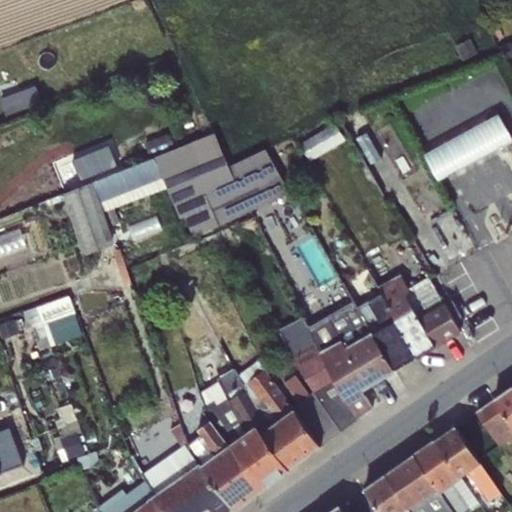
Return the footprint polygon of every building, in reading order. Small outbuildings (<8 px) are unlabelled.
[(470,38),(455,45),(462,60),(477,53),(470,38)] [(36,86),(0,99),(6,115),(42,102),(36,86)] [(511,136),(499,114),(425,154),(439,180),(511,140),(511,136)] [(335,123),(300,144),(310,161),(346,140),(335,123)] [(170,132),(144,142),(150,157),(176,147),(170,132)] [(214,134),(155,157),(168,188),(181,218),(185,216),(194,235),(291,192),(265,149),(228,166),(214,134)] [(155,157),(93,182),(104,212),(168,188),(155,157)] [(104,212),(93,182),(62,194),(83,255),(114,243),(104,212)] [(381,292),(417,356),(461,332),(429,276),(408,288),(400,274),(378,287),(381,292)] [(381,292),(357,307),(394,370),(417,356),(381,292)] [(354,300),(309,327),(359,419),(372,409),(361,390),(394,370),(357,307),(354,300)] [(42,315),(45,324),(48,323),(47,322),(55,320),(50,303),(37,308),(39,316),(42,315)] [(55,320),(47,322),(48,323),(55,343),(82,334),(74,313),(55,320)] [(359,419),(309,327),(303,316),(278,329),(314,394),(340,432),(359,419)] [(260,359),(237,375),(268,425),(259,430),(289,469),(321,446),(293,408),(260,359)] [(268,425),(237,375),(234,369),(207,384),(209,387),(200,393),(205,408),(202,410),(209,420),(261,490),(289,469),(259,430),(268,425)] [(299,404),(311,396),(295,374),(283,383),(299,404)] [(511,387),(476,413),(499,446),(511,437),(511,387)] [(299,404),(293,408),(321,446),(340,432),(314,394),(311,396),(299,404)] [(201,434),(186,445),(234,510),(261,490),(209,420),(197,430),(201,434)] [(58,428),(61,437),(54,440),(61,460),(83,452),(77,433),(82,432),(78,421),(58,428)] [(230,511),(234,510),(186,445),(179,424),(170,430),(182,447),(142,474),(145,480),(155,496),(148,500),(156,511),(202,511),(210,507),(212,511),(230,511)] [(0,473),(24,465),(9,427),(0,430),(0,473)] [(456,427),(435,441),(459,478),(468,472),(496,511),(507,503),(456,427)] [(435,441),(414,455),(452,511),(467,511),(478,505),(459,478),(435,441)] [(452,511),(414,455),(387,474),(411,511),(452,511)] [(411,511),(387,474),(364,490),(379,511),(411,511)] [(155,496),(145,480),(126,494),(122,489),(98,506),(99,511),(156,511),(148,500),(155,496)]
